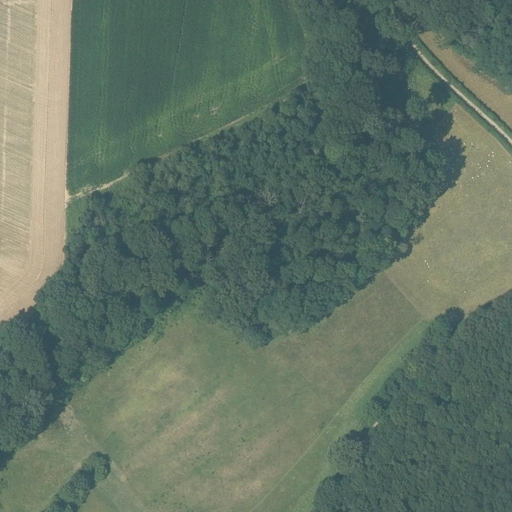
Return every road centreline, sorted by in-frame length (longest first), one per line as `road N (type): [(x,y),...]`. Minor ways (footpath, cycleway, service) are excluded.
road 1 (track): [(511,297),(430,359),(318,511)]
road 2 (track): [(379,0),(420,57),(511,145)]
